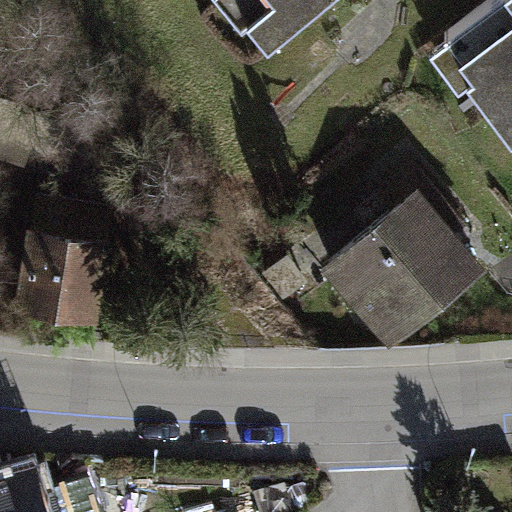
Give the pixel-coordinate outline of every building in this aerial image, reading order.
[(297,23),(319,5),(324,0),(273,0),(248,21),(268,46),(297,23)] [(511,0),(486,0),(426,46),(454,82),(465,73),(511,134),(511,0)] [(415,160),(369,198),(386,218),(323,270),(390,351),(487,271),(457,235),(469,225),(415,160)] [(116,218),(34,206),(17,320),(100,332),(116,218)] [(46,511),(32,468),(0,479),(0,511),(46,511)] [(57,511),(104,511),(94,469),(50,479),(57,511)]
